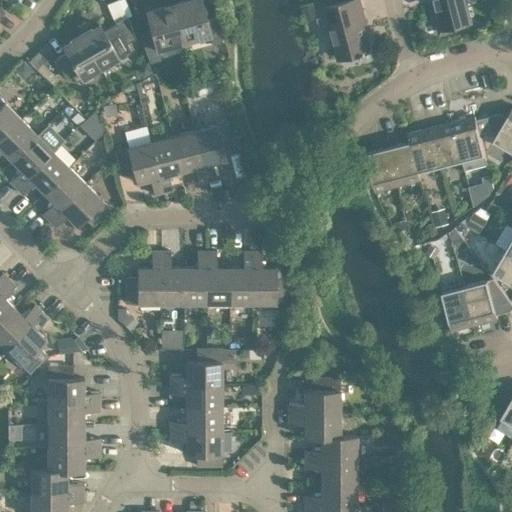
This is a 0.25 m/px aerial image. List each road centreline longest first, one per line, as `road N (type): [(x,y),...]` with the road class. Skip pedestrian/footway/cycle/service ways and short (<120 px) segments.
road 1 (residential): [(60,282),(136,219),(281,208)]
road 2 (residential): [(134,474),(136,393),(89,308),(60,282)]
road 3 (residential): [(267,489),(169,486),(134,474)]
